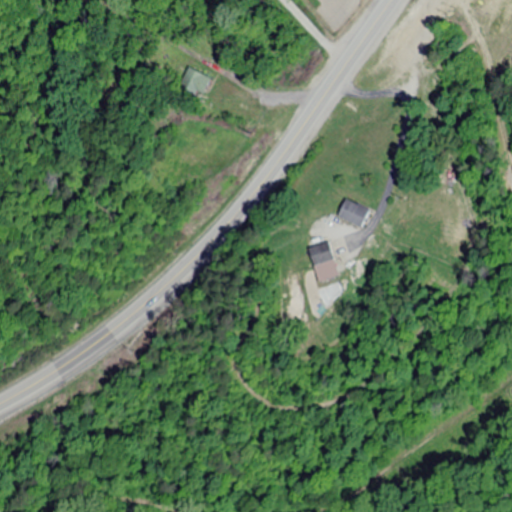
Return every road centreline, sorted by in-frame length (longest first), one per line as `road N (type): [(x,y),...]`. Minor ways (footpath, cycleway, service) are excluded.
road 1 (primary): [(394,0),(291,146),(181,273),(84,351),(0,404)]
road 2 (residential): [(0,464),(167,472),(214,511)]
